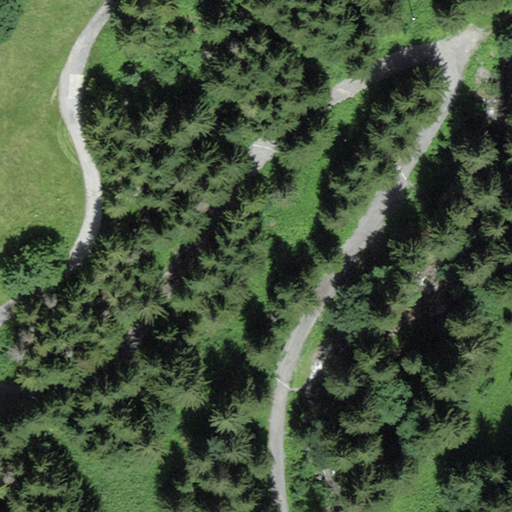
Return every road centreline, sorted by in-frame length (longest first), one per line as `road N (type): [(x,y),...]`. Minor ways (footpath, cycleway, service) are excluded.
road 1 (track): [(279,511),(275,419),(293,338),(444,102),(440,62),(431,58),(350,87),(273,135),(125,349),(105,366),(33,396),(0,396)]
road 2 (track): [(0,321),(81,272),(103,243),(108,184),(83,87),(103,30),(129,0)]
